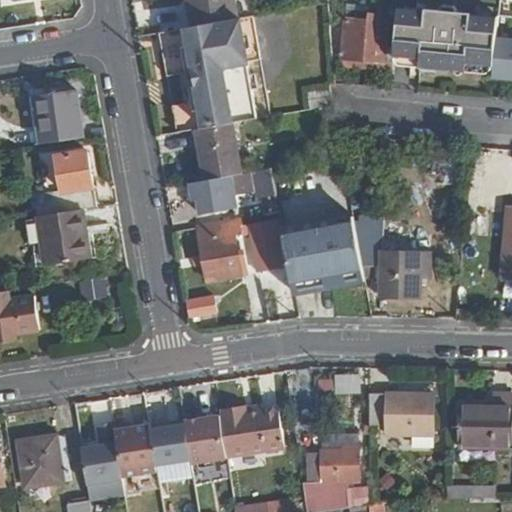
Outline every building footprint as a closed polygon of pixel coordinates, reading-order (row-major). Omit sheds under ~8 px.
[(239,20),(235,0),(197,0),(202,27),(239,20)] [(497,39),(499,16),(400,5),(398,18),(394,58),(421,60),(420,69),(467,74),(469,65),(494,68),(497,39)] [(511,40),(511,6),(500,5),(499,16),(497,39),(511,40)] [(394,58),(398,18),(371,15),(370,23),(348,20),(344,59),(393,65),(394,58)] [(258,121),(239,20),(202,27),(160,35),(168,78),(181,76),(186,106),(174,109),(179,136),(195,133),(235,126),(258,121)] [(336,104),(333,90),(309,94),(312,109),(336,104)] [(83,140),(76,93),(34,99),(42,146),(83,140)] [(243,175),(235,126),(195,133),(204,182),(243,175)] [(97,209),(87,152),(58,158),(64,193),(36,198),(39,218),(42,218),(86,211),(97,209)] [(93,260),(86,211),(42,218),(49,267),(93,260)] [(287,267),(280,221),(243,228),(242,222),(199,230),(208,284),(244,278),(237,238),(244,237),(245,242),(258,239),(264,271),(287,267)] [(361,233),(359,223),(286,236),(297,296),(370,282),(367,270),(361,233)] [(422,301),(424,270),(432,271),(434,256),(385,253),(385,234),(361,233),(367,270),(384,271),(383,299),(422,301)] [(57,308),(105,303),(103,279),(55,284),(57,308)] [(45,333),(39,298),(12,302),(10,293),(0,294),(0,345),(19,342),(19,337),(45,333)] [(230,312),(227,296),(188,303),(191,318),(230,312)] [(356,373),(333,374),(334,393),(357,392),(356,373)] [(384,428),(384,395),(368,395),(368,428),(384,428)] [(434,438),(435,395),(387,395),(386,438),(434,438)] [(511,450),(511,395),(492,395),(491,407),(459,405),(458,449),(511,450)] [(286,452),(279,411),(244,417),(242,411),(220,415),(221,418),(228,460),(286,452)] [(228,460),(221,418),(184,424),(191,461),(192,467),(228,460)] [(115,431),(114,423),(98,426),(101,448),(82,450),(88,487),(123,482),(120,467),(115,431)] [(191,461),(184,424),(149,430),(155,462),(155,466),(191,461)] [(149,430),(149,426),(115,431),(120,467),(155,462),(149,430)] [(76,483),(72,461),(62,463),(59,436),(20,442),(28,490),(76,483)] [(359,484),(358,446),(343,446),(343,453),(323,454),(323,474),(302,475),(308,511),(322,511),(324,485),(359,484)] [(494,498),(495,486),(449,485),(449,497),(494,498)] [(91,511),(90,502),(68,505),(68,511),(91,511)]
